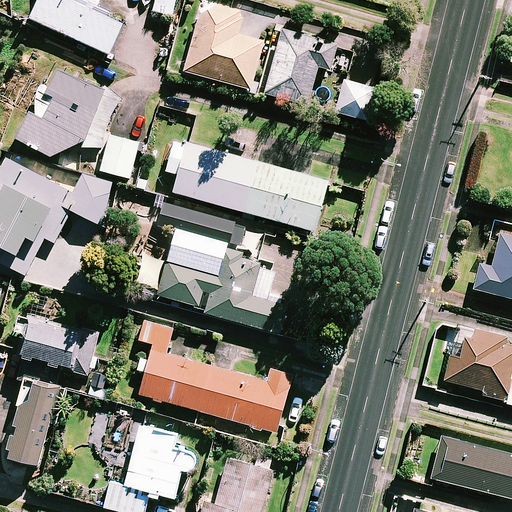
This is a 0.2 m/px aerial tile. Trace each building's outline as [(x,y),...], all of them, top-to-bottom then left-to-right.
[(102,0),(37,0),(28,22),(111,58),(124,28),(108,21),(110,15),(99,10),(102,0)] [(177,0),(157,0),(153,14),(173,20),(177,0)] [(245,16),(205,5),(185,75),(252,93),(265,45),(239,39),(245,16)] [(339,49),(284,34),(266,97),(309,110),(319,71),(332,74),(339,49)] [(52,91),(42,88),(15,144),(50,163),(82,148),(82,151),(104,151),(105,147),(105,144),(105,140),(106,137),(107,134),(108,130),(109,127),(110,124),(112,121),(113,118),(115,115),(117,112),(119,109),(121,106),(123,104),(106,86),(102,91),(60,71),(52,91)] [(377,93),(345,84),(337,116),(368,124),(377,93)] [(140,143),(111,137),(103,176),(132,182),(140,143)] [(330,185),(189,146),(175,196),(316,236),(330,185)] [(6,162),(1,171),(0,170),(0,265),(27,279),(46,242),(56,247),(72,215),(100,229),(118,193),(86,177),(76,197),(6,162)] [(160,203),(138,198),(135,214),(155,224),(160,203)] [(199,216),(163,206),(158,225),(194,235),(199,216)] [(263,235),(233,228),(229,244),(259,251),(263,235)] [(247,260),(249,255),(229,249),(230,247),(177,233),(159,300),(207,313),(206,316),(282,337),(290,309),(253,299),(256,291),(271,295),(278,268),(247,260)] [(511,238),(511,239),(493,235),(491,246),(497,247),(491,271),(479,268),(474,294),(511,302),(511,238)] [(36,364),(50,368),(48,372),(60,376),(62,371),(88,379),(100,336),(74,329),(72,334),(31,323),(21,360),(25,361),(23,365),(35,369),(36,364)] [(175,332),(143,323),(138,342),(155,347),(150,364),(141,361),(138,372),(147,375),(141,398),(278,436),(294,379),(272,373),(268,385),(168,357),(175,332)] [(511,349),(504,347),(505,341),(457,328),(443,384),(483,394),(482,399),(511,407),(511,349)] [(39,472),(62,392),(24,381),(16,409),(23,411),(8,463),(39,472)] [(195,455),(193,454),(176,449),(179,437),(142,427),(126,488),(111,484),(104,510),(112,511),(147,511),(151,497),(176,503),(183,476),(184,476),(186,476),(188,476),(190,476),(192,475),(194,474),(196,472),(197,471),(198,469),(199,467),(199,465),(199,463),(198,461),(198,459),(196,457),(195,455)] [(511,449),(441,432),(431,474),(511,494),(511,449)] [(263,511),(274,474),(228,461),(217,499),(210,497),(205,511),(263,511)]
